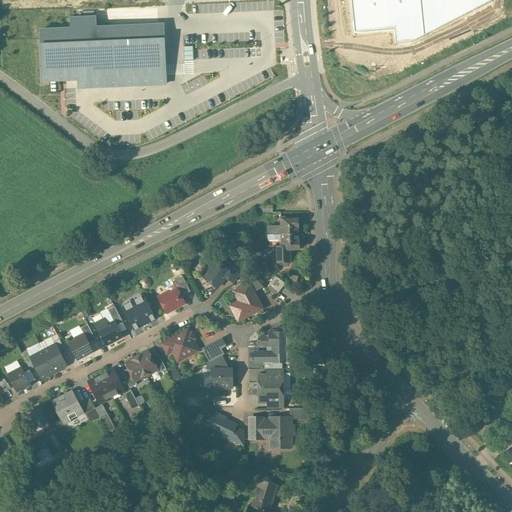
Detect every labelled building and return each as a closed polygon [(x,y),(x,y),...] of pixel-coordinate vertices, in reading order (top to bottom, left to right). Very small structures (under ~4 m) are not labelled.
[(347,0),(351,38),(393,33),(395,48),(410,46),(498,1),(497,0),(347,0)] [(70,26),(37,27),(37,39),(38,78),(66,77),(75,77),(75,85),(166,83),(166,70),(164,23),(93,25),(93,16),(70,16),(70,26)] [(185,58),(193,58),(193,45),(184,46),(185,58)] [(298,219),(281,220),(281,226),(281,235),(298,234),(298,227),(299,227),(298,219)] [(298,234),(281,235),(282,242),(282,246),(282,250),(289,250),(300,249),(299,241),(298,234)] [(275,235),(267,236),(267,243),(282,242),(281,235),(275,235)] [(282,246),(277,247),(278,263),(289,262),(289,250),(282,250),(282,246)] [(226,270),(217,262),(211,269),(208,269),(203,277),(217,288),(226,277),(228,278),(234,269),(229,266),(226,270)] [(234,269),(228,278),(233,282),(240,273),(234,269)] [(190,292),(182,276),(172,281),(177,290),(181,297),(190,292)] [(261,283),(251,276),(243,280),(245,286),(249,284),(254,292),(264,287),(260,284),(261,283)] [(285,284),(276,277),(269,285),(270,285),(279,292),(285,284)] [(254,292),(249,284),(245,286),(234,292),(241,305),(232,309),(238,321),(262,309),(254,292)] [(279,292),(270,285),(267,290),(275,296),(279,292)] [(177,290),(170,293),(167,292),(158,297),(167,313),(185,304),(181,297),(177,290)] [(156,319),(144,295),(121,307),(133,330),(156,319)] [(123,323),(115,307),(108,310),(114,322),(115,322),(117,326),(123,323)] [(114,322),(107,326),(104,320),(95,324),(106,345),(122,336),(117,326),(115,322),(114,322)] [(96,340),(88,324),(80,328),(83,334),(84,334),(89,344),(96,340)] [(188,331),(162,344),(167,354),(173,351),(178,361),(198,351),(188,331)] [(272,346),(286,346),(286,332),(268,332),(268,339),(269,339),(269,346),(272,346)] [(83,334),(76,338),(77,340),(69,344),(78,360),(93,352),(89,344),(84,334),(83,334)] [(22,339),(24,346),(36,342),(34,335),(22,339)] [(64,349),(59,338),(53,341),(55,345),(59,352),(64,349)] [(222,338),(202,349),(209,363),(222,356),(225,354),(222,349),(227,346),(222,338)] [(55,345),(43,351),(54,371),(58,369),(58,370),(66,366),(59,352),(55,345)] [(286,346),(272,346),(272,352),(254,352),(254,363),(287,363),(286,346)] [(43,351),(31,358),(42,379),(50,374),(49,373),(54,371),(43,351)] [(148,351),(137,357),(147,376),(158,370),(151,357),(148,351)] [(166,369),(158,353),(151,357),(158,370),(159,373),(166,369)] [(209,363),(207,364),(207,370),(212,370),(222,369),(222,356),(209,363)] [(147,376),(137,357),(125,363),(128,369),(135,382),(147,376)] [(21,368),(8,375),(17,392),(30,385),(21,368)] [(113,369),(101,376),(112,397),(124,390),(113,369)] [(135,382),(128,369),(122,372),(130,388),(137,385),(135,382)] [(222,369),(212,370),(212,388),(232,388),(232,369),(222,369)] [(101,376),(88,382),(99,403),(112,397),(101,376)] [(283,389),(282,376),(277,376),(259,376),(259,381),(258,382),(258,389),(283,389)] [(0,382),(0,385),(4,392),(4,391),(9,388),(4,380),(0,382)] [(283,402),(283,389),(258,389),(258,395),(259,397),(259,402),(277,402),(283,402)] [(139,406),(131,390),(124,394),(132,410),(139,406)] [(67,398),(63,400),(61,396),(51,402),(64,425),(71,421),(70,420),(84,413),(73,392),(66,396),(67,398)] [(308,408),(298,408),(298,417),(308,417),(308,408)] [(237,425),(221,417),(222,416),(220,415),(220,414),(215,412),(214,412),(212,411),(209,418),(204,416),(200,425),(230,440),(236,427),(237,425)] [(107,413),(100,417),(108,433),(115,429),(107,413)] [(263,418),(250,418),(250,430),(263,430),(263,421),(263,418)] [(290,426),(290,418),(271,418),(271,421),(263,421),(263,430),(263,437),(271,437),(271,448),(291,448),(290,436),(293,436),(293,426),(290,426)] [(244,431),(236,427),(230,440),(244,446),(244,431)] [(263,430),(250,430),(250,439),(263,439),(263,437),(263,430)] [(47,433),(37,439),(35,436),(31,439),(32,441),(25,445),(33,460),(40,456),(41,459),(49,455),(48,452),(55,448),(47,433)] [(13,460),(10,455),(0,462),(4,467),(13,460)] [(13,460),(4,467),(7,472),(17,464),(14,460),(13,460)] [(17,464),(7,472),(11,476),(20,469),(17,465),(17,464)] [(260,480),(251,506),(247,505),(244,511),(267,511),(268,511),(277,485),(260,480)] [(32,493),(23,500),(26,505),(36,498),(32,493)] [(36,498),(26,505),(29,509),(39,502),(36,498)]
